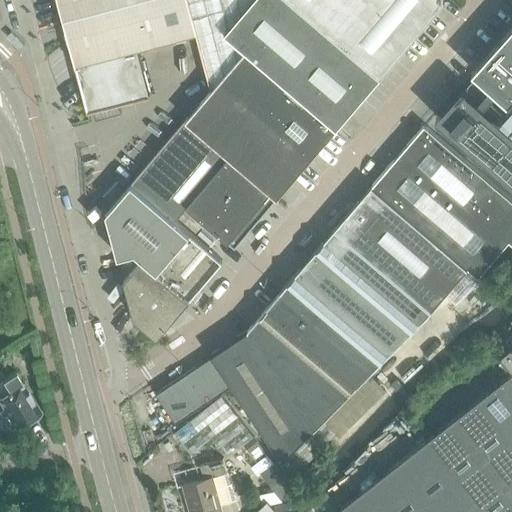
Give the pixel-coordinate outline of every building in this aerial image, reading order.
[(197,32),(212,88),(246,48),(226,30),(251,0),(56,0),(77,68),(80,68),(81,70),(78,71),(91,114),(152,96),(138,50),(197,32)] [(295,0),(251,0),(226,30),(246,48),(247,48),(337,126),(381,74),(295,0)] [(295,0),(381,74),(442,2),(442,0),(295,0)] [(511,24),(472,69),(477,73),(482,68),(502,85),(497,91),(509,102),(511,99),(511,24)] [(336,127),(337,126),(247,48),(246,48),(212,88),(186,117),(277,196),(336,127)] [(464,84),(436,115),(511,183),(511,127),(485,104),(497,91),(477,73),(466,86),(464,84)] [(235,246),(277,196),(186,117),(131,181),(175,219),(187,205),(235,246)] [(511,198),(424,123),(372,185),(468,266),(478,275),(509,239),(511,241),(511,198)] [(222,259),(175,219),(131,181),(107,209),(118,255),(119,255),(125,275),(124,276),(133,315),(156,335),(222,259)] [(372,185),(334,228),(349,241),(428,309),(430,310),(432,308),(468,266),(372,185)] [(293,274),(279,291),(371,371),(430,310),(428,309),(349,241),(334,228),(293,274)] [(248,327),(247,328),(313,427),(321,418),(336,433),(340,436),(386,389),(369,372),(371,371),(279,291),(248,327)] [(212,355),(156,393),(175,422),(231,385),(282,460),(301,438),(313,427),(247,328),(234,337),(211,354),(212,355)] [(509,371),(338,505),(343,511),(511,511),(511,347),(498,357),(509,371)] [(0,374),(0,400),(5,407),(0,410),(0,419),(4,426),(8,427),(14,423),(15,425),(39,410),(14,370),(2,378),(0,374)] [(223,395),(175,432),(191,453),(211,437),(226,456),(243,443),(254,435),(223,395)] [(313,427),(301,438),(317,452),(336,433),(321,418),(313,427)] [(254,435),(243,443),(249,451),(252,448),(259,443),(260,443),(254,435)] [(259,443),(252,448),(267,467),(274,462),(259,443)] [(234,499),(226,472),(222,458),(200,465),(203,478),(182,484),(190,511),(222,511),(220,503),(234,499)] [(267,499),(254,511),(279,511),(277,509),(267,499)]
